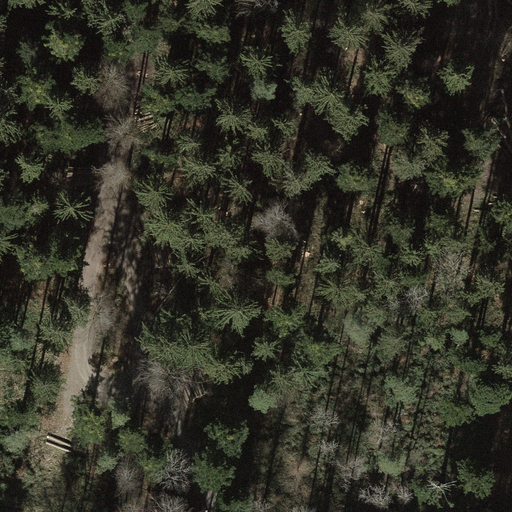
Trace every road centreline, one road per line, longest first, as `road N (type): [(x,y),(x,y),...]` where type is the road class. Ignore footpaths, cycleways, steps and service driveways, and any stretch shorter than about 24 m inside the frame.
road 1 (track): [(165,408),(129,273),(123,139),(143,0)]
road 2 (track): [(123,139),(68,292),(73,359),(116,392),(165,408)]
